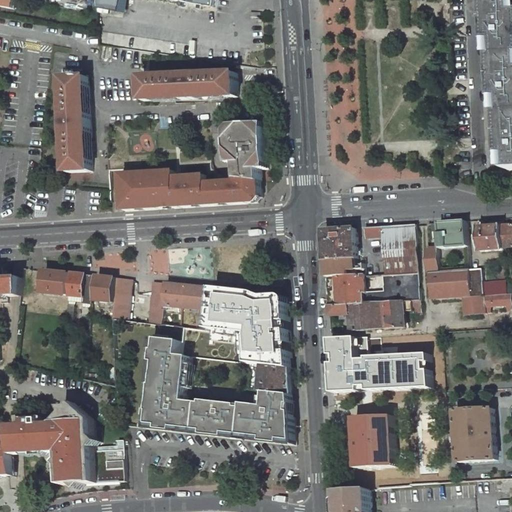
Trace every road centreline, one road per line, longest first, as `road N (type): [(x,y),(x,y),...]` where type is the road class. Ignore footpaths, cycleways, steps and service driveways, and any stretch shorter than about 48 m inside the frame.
road 1 (unclassified): [(0,237),(305,214)]
road 2 (primary): [(305,214),(321,511)]
road 3 (primary): [(293,0),(305,214)]
road 4 (unclassified): [(305,214),(443,201),(511,205)]
road 5 (unclassified): [(95,511),(226,503),(284,511)]
road 6 (residential): [(479,176),(469,0)]
